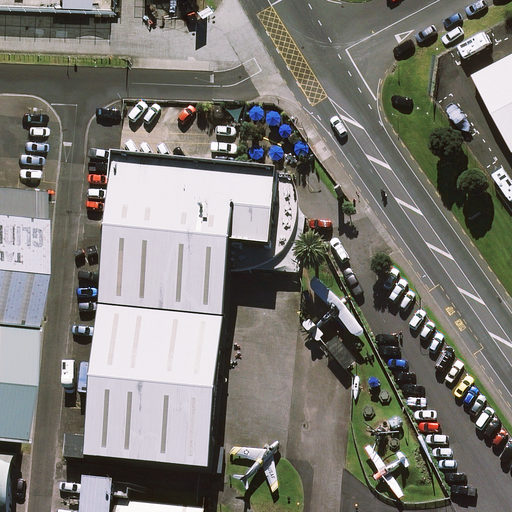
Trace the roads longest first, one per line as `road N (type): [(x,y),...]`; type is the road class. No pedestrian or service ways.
road 1 (tertiary): [(511,353),(318,65)]
road 2 (unclassified): [(0,78),(222,86),(318,65)]
road 3 (unclassified): [(318,65),(445,0)]
